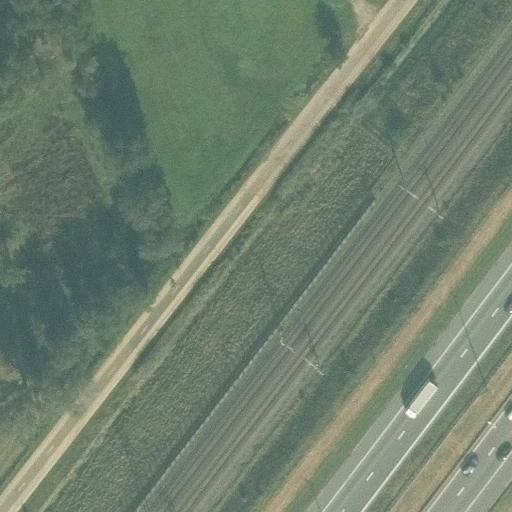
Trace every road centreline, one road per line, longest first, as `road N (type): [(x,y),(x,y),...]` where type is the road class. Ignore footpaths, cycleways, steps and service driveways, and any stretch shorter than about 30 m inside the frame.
road 1 (tertiary): [(399,0),(5,511)]
road 2 (motorway): [(511,276),(334,511)]
